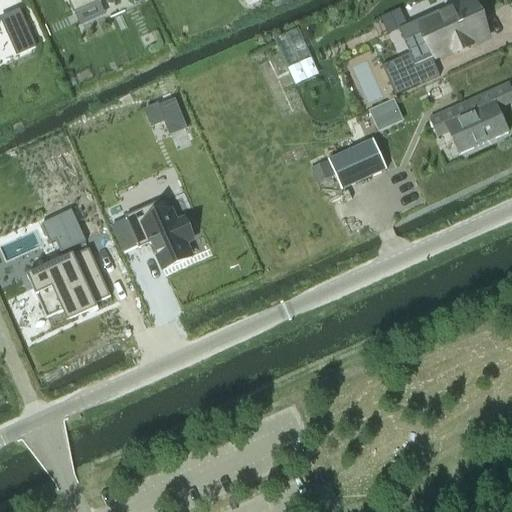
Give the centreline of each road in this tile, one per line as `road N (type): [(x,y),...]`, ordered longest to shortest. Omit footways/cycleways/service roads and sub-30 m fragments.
road 1 (tertiary): [(0,440),(511,211)]
road 2 (unknown): [(413,255),(379,197),(392,169),(414,156)]
